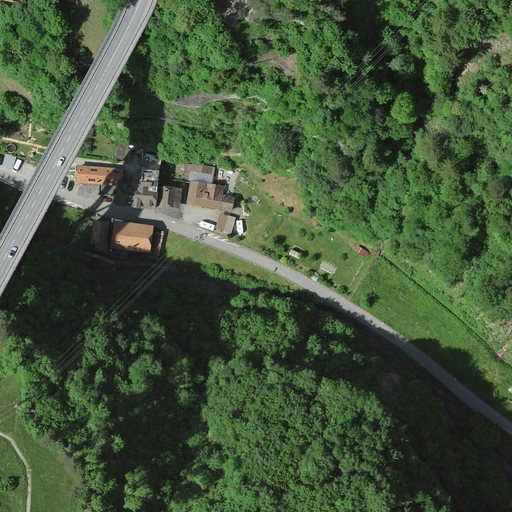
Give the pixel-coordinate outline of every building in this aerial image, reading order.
[(128,143),(119,141),(115,158),(128,161),(131,149),(126,148),(128,143)] [(139,184),(119,182),(117,203),(155,208),(161,156),(143,153),(139,184)] [(125,168),(76,165),(75,183),(114,185),(114,178),(124,179),(125,168)] [(220,188),(187,183),(184,206),(227,212),(229,198),(218,196),(220,188)] [(116,186),(99,185),(99,195),(115,196),(116,186)] [(182,188),(159,185),(157,205),(180,208),(182,188)] [(233,219),(217,215),(213,230),(229,234),(233,219)] [(147,228),(111,223),(107,250),(143,255),(147,228)] [(102,252),(103,224),(88,224),(87,251),(102,252)]
